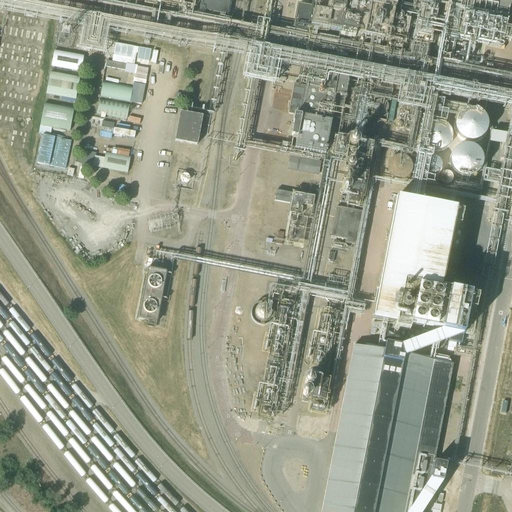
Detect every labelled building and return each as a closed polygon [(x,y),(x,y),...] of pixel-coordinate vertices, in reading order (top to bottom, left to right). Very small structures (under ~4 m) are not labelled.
[(201,0),(200,10),(219,13),(220,0),(201,0)] [(307,30),(326,33),(327,28),(341,31),(340,37),(351,39),(351,38),(355,39),(355,34),(368,36),(374,0),(318,0),(318,2),(317,8),(299,5),(295,28),(307,30)] [(511,2),(502,0),(449,0),(439,56),(498,67),(511,2)] [(296,22),(297,13),(287,11),(285,20),(296,22)] [(295,149),(322,155),(325,155),(336,95),(345,97),(349,79),(309,72),(301,117),(295,116),(291,137),(297,138),(295,149)] [(46,95),(76,101),(80,79),(50,73),(46,95)] [(112,77),(111,83),(132,87),(133,81),(112,77)] [(129,102),(132,87),(111,83),(103,81),(100,96),(129,102)] [(360,128),(368,129),(376,89),(368,87),(360,128)] [(96,114),(126,120),(129,105),(99,99),(96,114)] [(40,126),(70,132),(74,110),(44,104),(40,126)] [(454,132),(457,137),(463,141),(469,142),(476,141),(481,136),(485,130),(485,124),(483,118),(479,113),(474,110),(468,110),(462,111),(457,115),(454,120),(452,126),(454,132)] [(175,142),(197,146),(199,135),(202,136),(203,129),(200,128),(202,117),(180,113),(175,142)] [(111,125),(112,119),(97,116),(95,122),(111,125)] [(426,143),(428,147),(433,151),(438,151),(444,150),(448,147),(451,142),(451,137),(450,132),(447,128),(442,125),(437,125),(432,126),(428,129),(425,133),(425,138),(426,143)] [(100,138),(112,139),(114,129),(102,127),(100,138)] [(114,140),(136,142),(136,135),(114,133),(114,140)] [(504,152),(506,141),(491,137),(488,149),(504,152)] [(347,205),(359,207),(363,185),(367,186),(370,169),(366,168),(370,144),(359,142),(347,205)] [(454,172),(457,178),(463,181),(469,182),(476,181),(481,177),(484,171),(485,164),(483,158),(479,154),(474,151),(468,150),(461,151),(457,155),(453,160),(452,166),(454,172)] [(130,158),(105,153),(102,169),(127,174),(130,158)] [(288,169),(318,175),(320,163),(290,157),(288,169)] [(276,192),(275,205),(290,206),(289,221),(301,222),(301,215),(312,216),(314,195),(276,192)] [(462,216),(395,203),(370,324),(436,338),(462,216)] [(336,207),(331,237),(347,240),(346,243),(358,245),(364,213),(336,207)] [(137,319),(158,323),(167,273),(147,269),(137,319)] [(264,306),(263,306),(262,306),(261,306),(260,306),(259,307),(258,307),(258,308),(257,308),(257,309),(256,309),(256,310),(255,311),(255,312),(255,313),(255,314),(255,315),(255,316),(255,317),(256,318),(256,319),(257,319),(257,320),(258,320),(259,321),(260,322),(261,322),(262,322),(263,322),(264,322),(265,322),(265,321),(266,321),(267,321),(268,320),(269,319),(270,318),(270,317),(270,316),(271,315),(271,314),(271,313),(270,312),(270,311),(270,310),(269,310),(269,309),(268,308),(267,307),(266,307),(265,306),(264,306)] [(357,346),(322,511),(407,511),(439,363),(357,346)] [(315,370),(307,421),(323,424),(329,382),(328,382),(330,372),(315,370)]
